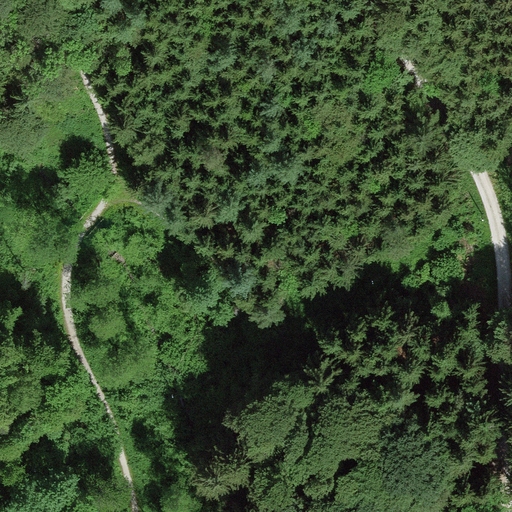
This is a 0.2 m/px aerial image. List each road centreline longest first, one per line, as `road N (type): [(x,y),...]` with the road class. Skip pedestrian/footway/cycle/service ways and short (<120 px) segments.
road 1 (track): [(45,0),(80,63),(108,143),(112,182),(70,253),(63,296),(80,359),(126,456),(138,511)]
road 2 (track): [(371,0),(463,142),(491,204),(511,397)]
